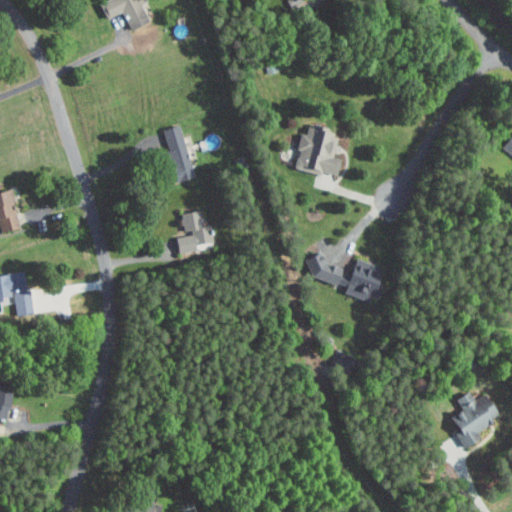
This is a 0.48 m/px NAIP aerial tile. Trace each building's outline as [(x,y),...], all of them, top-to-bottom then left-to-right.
[(139,0),(100,0),(101,14),(139,13),(139,0)] [(192,175),(176,123),(157,128),(173,180),(192,175)] [(334,175),(338,158),(328,156),(333,132),(303,126),(302,132),(296,131),(293,148),(294,148),(291,166),(334,175)] [(511,129),(498,144),(511,156),(511,129)] [(175,250),(212,244),(208,224),(202,225),(199,209),(177,212),(181,231),(189,229),(190,234),(173,236),(175,250)] [(299,272),(342,286),(341,291),(371,301),(375,287),(371,286),(378,265),(351,256),(347,267),(306,253),(299,272)] [(445,415),(459,445),(476,437),(472,427),(493,417),(481,392),(470,398),(466,390),(452,396),(458,409),(445,415)] [(150,511),(152,489),(133,488),(132,511),(150,511)]
